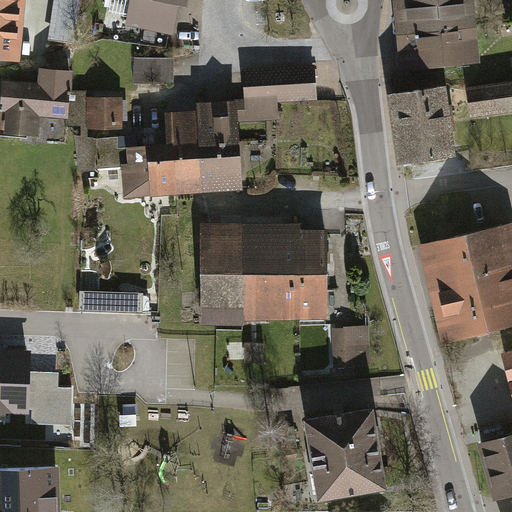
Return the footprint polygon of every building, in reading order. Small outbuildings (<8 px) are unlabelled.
[(0,0),(0,58),(16,60),(20,0),(0,0)] [(188,0),(133,0),(128,26),(176,35),(182,5),(187,6),(188,0)] [(471,0),(390,0),(398,69),(478,60),(471,0)] [(175,60),(135,61),(136,84),(176,82),(175,60)] [(314,68),(248,71),(250,118),(278,116),(277,100),(316,98),(314,68)] [(41,86),(5,83),(1,129),(38,133),(39,115),(69,116),(68,126),(116,126),(117,101),(91,101),(91,92),(69,92),(70,73),(43,71),(41,86)] [(511,79),(462,87),(466,116),(511,109),(511,79)] [(443,85),(385,94),(396,165),(453,156),(443,85)] [(175,146),(176,183),(240,178),(236,107),(199,108),(200,116),(169,118),(169,145),(175,146)] [(151,185),(176,183),(175,146),(169,145),(119,149),(117,138),(98,139),(96,166),(125,165),(128,194),(151,193),(151,185)] [(326,221),(202,222),(202,319),(326,319),(326,221)] [(511,228),(511,225),(417,248),(440,342),(511,323),(511,228)] [(143,295),(81,292),(81,311),(143,314),(143,295)] [(367,326),(331,327),(332,365),(368,363),(367,326)] [(264,344),(242,344),(242,362),(263,363),(264,344)] [(511,350),(503,353),(511,388),(511,350)] [(25,353),(0,352),(0,418),(6,419),(6,407),(25,407),(25,353)] [(75,377),(32,376),(31,423),(74,424),(75,377)] [(372,409),(307,420),(320,496),(384,486),(372,409)] [(134,412),(117,414),(119,430),(135,428),(134,412)] [(511,433),(477,443),(492,499),(511,493),(511,433)] [(60,511),(58,467),(0,469),(0,511),(60,511)]
